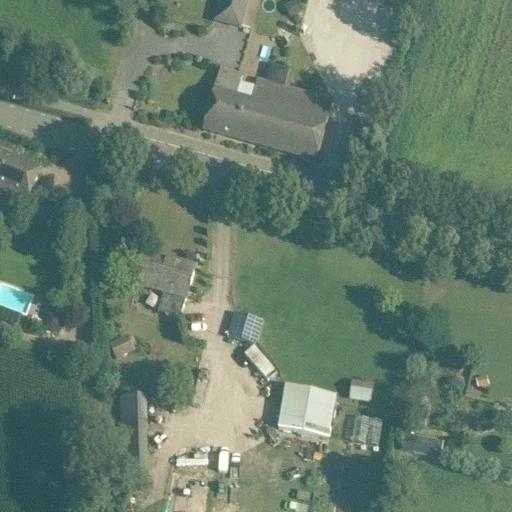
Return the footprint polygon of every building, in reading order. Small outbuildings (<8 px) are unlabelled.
[(241,31),(249,0),(218,0),(212,23),(241,31)] [(296,1),(284,8),(290,20),(302,14),(296,1)] [(208,113),(203,132),(316,164),(322,144),(333,104),(284,91),(274,88),(265,86),(266,82),(258,81),(257,86),(253,102),(238,98),(242,82),(244,79),(220,72),(208,113)] [(41,170),(0,152),(0,196),(25,207),(41,170)] [(143,279),(141,288),(186,301),(196,270),(179,265),(178,268),(149,260),(143,279)] [(0,322),(18,329),(22,317),(0,309),(0,322)] [(64,321),(48,316),(43,331),(59,336),(64,321)] [(256,348),(257,343),(263,324),(235,316),(228,339),(256,348)] [(135,353),(127,338),(109,346),(116,362),(135,353)] [(487,379),(475,381),(477,390),(489,387),(487,379)] [(370,405),(374,386),(354,381),(349,400),(370,405)] [(278,430),(329,440),(336,397),(286,388),(278,430)] [(123,497),(150,496),(147,397),(120,398),(123,497)] [(404,437),(402,453),(440,461),(443,444),(404,437)]
